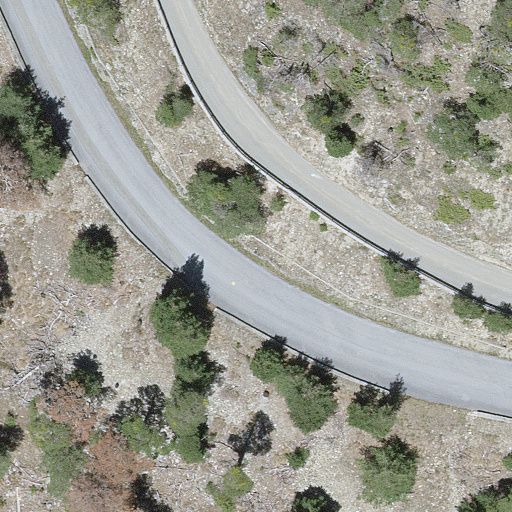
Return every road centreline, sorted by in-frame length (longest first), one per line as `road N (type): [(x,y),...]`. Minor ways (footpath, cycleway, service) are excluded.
road 1 (tertiary): [(28,0),(98,138),(196,254),(319,330),(413,366),(511,388)]
road 2 (tertiary): [(511,294),(374,232),(237,123),(179,0)]
